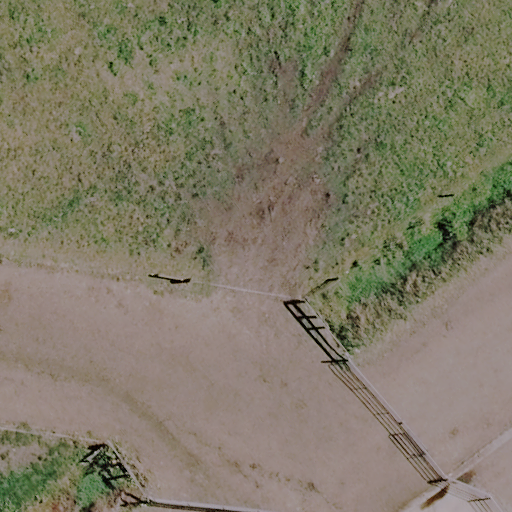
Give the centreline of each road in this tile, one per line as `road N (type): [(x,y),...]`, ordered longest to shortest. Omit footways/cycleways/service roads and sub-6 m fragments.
road 1 (track): [(0,266),(219,305),(415,413)]
road 2 (track): [(280,511),(511,349)]
